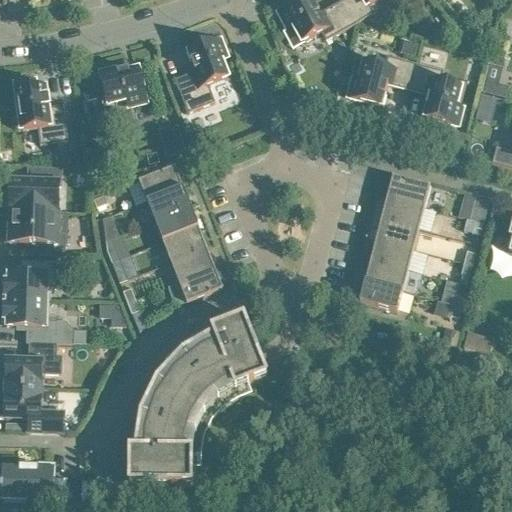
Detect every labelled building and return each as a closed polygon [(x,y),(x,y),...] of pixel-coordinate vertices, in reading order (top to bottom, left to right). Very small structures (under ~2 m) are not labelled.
[(326,43),(356,27),(342,3),(320,15),(314,5),(312,7),(308,0),(299,0),(278,12),(289,31),(294,28),(304,45),(322,35),(326,43)] [(346,0),(342,3),(356,27),(374,15),(369,8),(380,0),(346,0)] [(219,40),(189,52),(193,63),(191,64),(195,74),(175,82),(188,115),(215,105),(209,88),(228,81),(221,63),(227,60),(219,40)] [(388,87),(408,92),(415,66),(387,59),(385,68),(365,63),(361,82),(354,80),(349,101),(380,109),(383,98),(385,98),(388,87)] [(443,73),(415,66),(408,92),(429,98),(426,109),(428,109),(425,121),(457,129),(462,108),(456,106),(461,88),(441,83),(443,73)] [(116,71),(99,75),(105,100),(84,105),(91,134),(121,127),(115,104),(125,102),(127,108),(148,103),(140,72),(129,75),(129,72),(117,75),(116,71)] [(16,86),(20,115),(16,116),(13,119),(12,123),(12,127),(15,130),(18,133),(22,133),(38,131),(40,148),(68,144),(63,108),(50,110),(48,99),(46,99),(44,88),(35,90),(34,84),(16,86)] [(178,128),(160,133),(166,160),(185,155),(178,128)] [(511,154),(496,150),(493,165),(511,169),(511,154)] [(82,152),(65,154),(67,171),(84,169),(82,152)] [(11,209),(10,214),(58,215),(59,187),(62,187),(62,171),(36,170),(35,184),(11,184),(11,189),(6,189),(5,209),(11,209)] [(183,191),(175,171),(139,184),(147,205),(183,191)] [(393,180),(388,201),(424,211),(430,189),(393,180)] [(191,211),(183,191),(147,205),(155,225),(191,211)] [(105,198),(94,203),(97,211),(108,206),(105,198)] [(483,226),(490,201),(476,198),(470,223),(483,226)] [(419,232),(424,211),(388,201),(382,222),(419,232)] [(199,232),(191,211),(155,225),(163,245),(199,232)] [(67,215),(58,215),(10,214),(10,217),(8,217),(7,241),(10,241),(9,246),(34,246),(34,258),(66,259),(66,238),(57,237),(58,216),(67,216),(67,215)] [(103,222),(104,234),(113,233),(111,221),(103,222)] [(413,253),(419,232),(382,222),(377,243),(413,253)] [(483,226),(470,223),(468,222),(465,234),(480,238),(483,226)] [(207,252),(199,232),(163,245),(171,266),(207,252)] [(408,274),(413,253),(377,243),(371,264),(408,274)] [(108,254),(112,266),(120,262),(115,251),(108,254)] [(214,272),(207,252),(171,266),(179,286),(214,272)] [(472,268),(475,257),(467,254),(464,266),(472,268)] [(124,273),(120,262),(112,266),(116,277),(124,273)] [(8,299),(8,302),(50,303),(50,289),(58,289),(59,264),(35,264),(35,278),(8,277),(8,284),(6,283),(5,299),(8,299)] [(403,295),(408,274),(371,264),(366,285),(403,295)] [(469,280),(472,268),(464,266),(461,277),(469,280)] [(223,293),(214,272),(179,286),(187,307),(223,293)] [(397,316),(403,295),(366,285),(360,307),(397,316)] [(123,295),(127,306),(135,303),(131,292),(123,295)] [(462,310),(465,298),(456,296),(453,308),(462,310)] [(50,304),(50,303),(8,302),(7,307),(5,306),(4,322),(7,322),(7,329),(31,330),(30,346),(56,347),(74,348),(74,333),(66,324),(47,323),(48,304),(50,304)] [(140,314),(135,303),(127,306),(132,317),(140,314)] [(113,330),(127,330),(118,309),(100,308),(100,321),(113,321),(113,330)] [(459,321),(462,310),(453,308),(450,319),(459,321)] [(267,380),(261,366),(244,322),(227,328),(212,334),(214,340),(184,357),(183,358),(158,384),(158,385),(142,417),(142,419),(136,454),(130,454),(130,488),(192,488),(192,469),(201,469),(201,455),(204,438),(212,422),(224,409),(239,400),(252,395),(249,387),(267,380)] [(56,359),(56,347),(30,346),(30,363),(10,363),(6,363),(3,365),(1,368),(0,370),(0,372),(0,375),(2,378),(5,380),(5,390),(42,391),(43,376),(61,377),(61,359),(56,359)] [(41,415),(42,391),(5,390),(5,398),(0,397),(0,420),(28,421),(28,434),(63,435),(64,415),(41,415)] [(54,469),(3,467),(3,487),(1,487),(1,492),(3,492),(2,499),(51,501),(51,505),(67,505),(67,481),(53,481),(54,469)]
